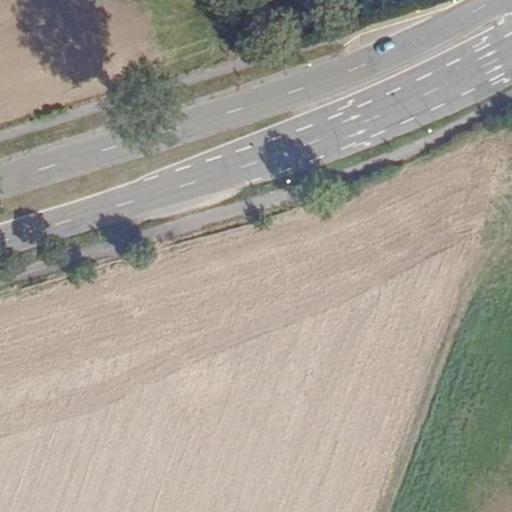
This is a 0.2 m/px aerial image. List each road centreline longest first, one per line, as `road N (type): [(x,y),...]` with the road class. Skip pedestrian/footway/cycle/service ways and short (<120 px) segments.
road 1 (secondary): [(494,0),(295,90),(0,182)]
road 2 (secondary): [(0,243),(307,144)]
road 3 (secondary): [(307,144),(511,50)]
road 4 (residential): [(307,144),(511,72)]
